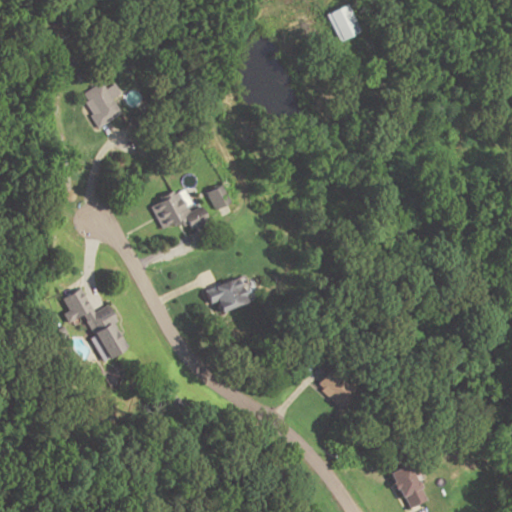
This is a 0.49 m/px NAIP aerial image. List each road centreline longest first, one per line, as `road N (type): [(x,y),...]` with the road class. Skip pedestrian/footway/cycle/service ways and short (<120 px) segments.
road 1 (residential): [(351,511),(293,437),(187,358),(122,248),(88,219)]
road 2 (track): [(228,220),(243,194),(211,112),(230,51),(267,6),(331,3)]
